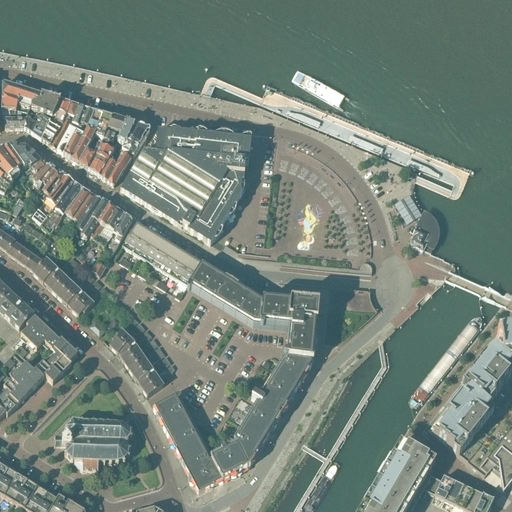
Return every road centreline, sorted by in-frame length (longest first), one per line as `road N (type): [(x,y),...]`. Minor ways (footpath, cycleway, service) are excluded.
road 1 (unclassified): [(395,283),(235,272),(23,141),(0,142)]
road 2 (unclassified): [(0,71),(297,139),(327,153),(374,208)]
road 3 (unclassified): [(208,511),(247,493),(316,381),(389,312),(395,283)]
road 4 (tertiary): [(97,360),(0,270)]
road 5 (residential): [(97,360),(13,449)]
